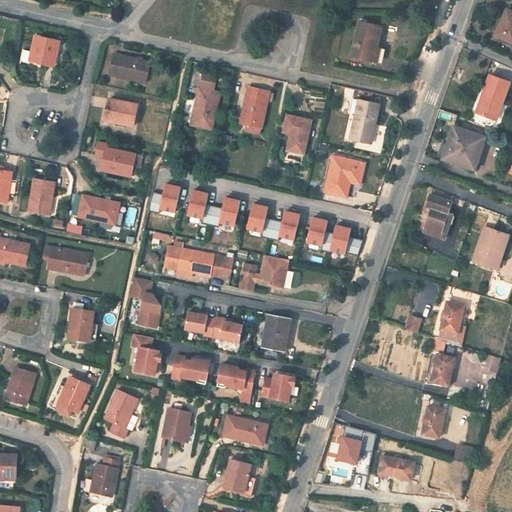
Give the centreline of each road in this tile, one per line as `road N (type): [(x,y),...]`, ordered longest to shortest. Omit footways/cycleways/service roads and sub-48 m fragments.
road 1 (residential): [(390,224),(468,0)]
road 2 (residential): [(390,224),(165,172)]
road 3 (residential): [(171,286),(357,323)]
road 4 (residential): [(338,380),(159,343)]
road 5 (residential): [(80,106),(73,146),(59,157),(9,145),(19,96)]
road 6 (residential): [(0,285),(54,297),(42,345),(0,333)]
road 7 (residential): [(238,59),(251,12),(298,22),(287,70)]
road 8 (residential): [(291,511),(338,380)]
road 9 (residential): [(118,26),(131,36),(238,59)]
road 10 (residential): [(58,511),(60,453),(0,425)]
